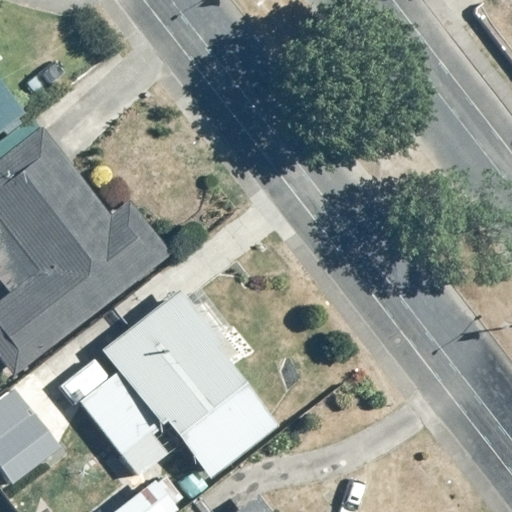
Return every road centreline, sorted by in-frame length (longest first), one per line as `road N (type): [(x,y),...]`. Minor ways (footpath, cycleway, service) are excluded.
road 1 (secondary): [(511,410),(196,0)]
road 2 (secondary): [(333,0),(511,231)]
